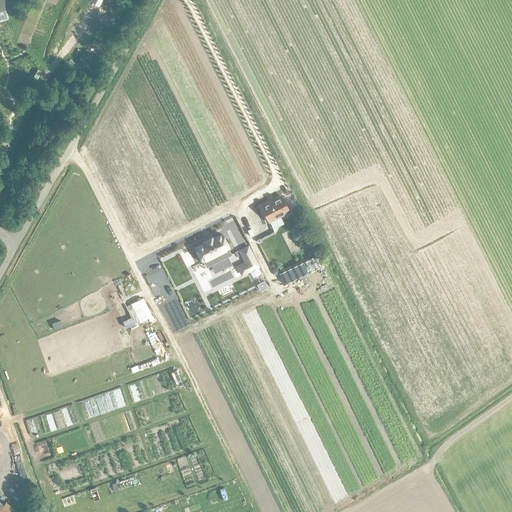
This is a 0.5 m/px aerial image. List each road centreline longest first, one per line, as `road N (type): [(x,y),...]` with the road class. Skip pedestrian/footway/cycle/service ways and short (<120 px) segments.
road 1 (unclassified): [(153,0),(0,272)]
road 2 (track): [(451,511),(430,469),(443,446),(511,399)]
